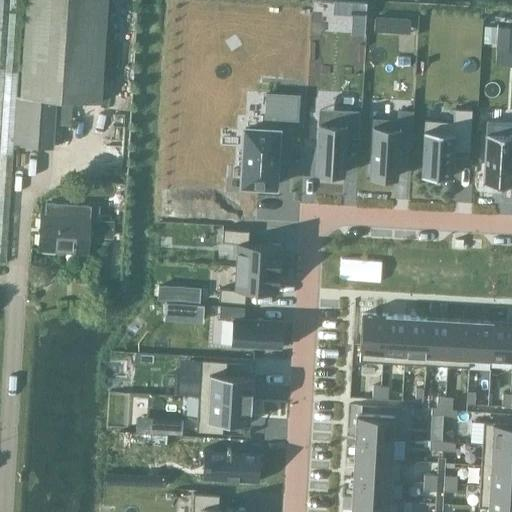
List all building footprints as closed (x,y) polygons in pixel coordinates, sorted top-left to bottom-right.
[(0,0),(0,261),(5,262),(13,144),(53,147),(54,124),(71,125),(73,100),(56,99),(16,97),(22,0),(0,0)] [(22,0),(16,97),(56,99),(73,100),(99,102),(103,0),(22,0)] [(373,17),(372,31),(385,31),(386,17),(373,17)] [(350,24),(350,33),(363,34),(364,25),(350,24)] [(484,25),(483,41),(494,42),(495,26),(484,25)] [(511,26),(496,26),(495,42),(511,43),(511,26)] [(240,182),(272,184),(275,128),(275,116),(295,118),(297,94),(265,92),(263,128),(243,127),(240,182)] [(424,120),(421,175),(451,176),(452,149),(468,150),(471,109),(453,108),(452,121),(424,120)] [(318,123),(316,171),(344,173),(346,135),(358,136),(359,111),(346,110),(345,125),(318,123)] [(372,118),(369,175),(397,176),(399,144),(411,145),(412,111),(398,110),(397,120),(372,118)] [(511,122),(488,121),(484,183),(511,184),(511,122)] [(66,204),(47,202),(46,214),(40,213),(38,249),(64,250),(64,247),(87,248),(89,217),(90,205),(66,204)] [(236,265),(278,268),(280,244),(248,242),(248,230),(222,228),(222,241),(237,242),(236,265)] [(278,268),(236,265),(234,289),(219,288),(218,300),(244,302),(245,290),(277,291),(278,268)] [(158,285),(157,299),(198,301),(199,288),(158,285)] [(165,303),(164,318),(178,319),(179,303),(165,303)] [(219,304),(219,318),(233,319),(231,345),(279,348),(281,320),(243,318),(244,306),(219,304)] [(359,360),(382,362),(384,314),(362,313),(359,360)] [(382,362),(403,363),(406,315),(384,314),(382,362)] [(403,363),(425,364),(427,317),(406,315),(403,363)] [(425,364),(446,365),(449,318),(427,317),(425,364)] [(469,366),(469,357),(468,357),(471,319),(449,318),(446,365),(469,366)] [(469,357),(490,358),(492,320),(471,319),(468,357),(469,357)] [(490,358),(511,359),(511,350),(511,321),(492,320),(490,358)] [(198,395),(251,398),(252,375),(226,373),(226,361),(200,359),(198,395)] [(372,398),(380,398),(380,385),(373,385),(372,398)] [(380,385),(380,398),(387,399),(388,386),(380,385)] [(422,401),(423,388),(415,387),(415,400),(422,401)] [(474,404),(475,391),(467,390),(466,403),(474,404)] [(501,405),(509,406),(509,392),(502,392),(501,405)] [(251,398),(198,395),(196,431),(222,433),(223,420),(249,422),(251,398)] [(436,408),(444,409),(445,396),(437,396),(436,408)] [(444,409),(452,409),(452,397),(445,396),(444,409)] [(431,416),(443,417),(444,409),(436,408),(431,408),(431,416)] [(444,409),(443,417),(456,418),(457,410),(452,409),(444,409)] [(355,436),(393,438),(394,416),(356,414),(355,436)] [(135,416),(135,432),(180,434),(181,419),(135,416)] [(482,443),(511,444),(511,422),(483,421),(482,443)] [(392,459),(392,458),(393,438),(355,436),(354,457),(392,459)] [(125,439),(123,473),(160,474),(162,441),(125,439)] [(429,449),(442,450),(442,442),(429,441),(429,449)] [(442,442),(442,450),(454,450),(455,443),(442,442)] [(481,464),(511,465),(511,444),(482,443),(481,464)] [(202,476),(202,478),(258,481),(260,451),(230,449),(230,448),(227,447),(227,449),(204,448),(204,449),(206,449),(205,476),(202,476)] [(390,480),(400,481),(401,459),(392,458),(392,459),(354,457),(352,477),(390,480)] [(479,485),(511,486),(511,465),(481,464),(479,485)] [(105,472),(104,484),(164,486),(164,474),(160,474),(123,473),(105,472)] [(423,481),(436,482),(436,475),(424,474),(423,481)] [(443,482),(456,483),(457,476),(444,475),(443,482)] [(389,500),(389,499),(390,480),(352,477),(351,498),(389,500)] [(436,482),(423,481),(423,489),(436,490),(436,482)] [(456,483),(443,482),(443,490),(456,491),(456,483)] [(488,506),(511,507),(511,486),(479,485),(478,506),(488,506)] [(191,511),(243,511),(244,508),(218,507),(219,494),(193,493),(191,511)] [(350,511),(398,511),(399,500),(389,499),(389,500),(351,498),(350,511)]
